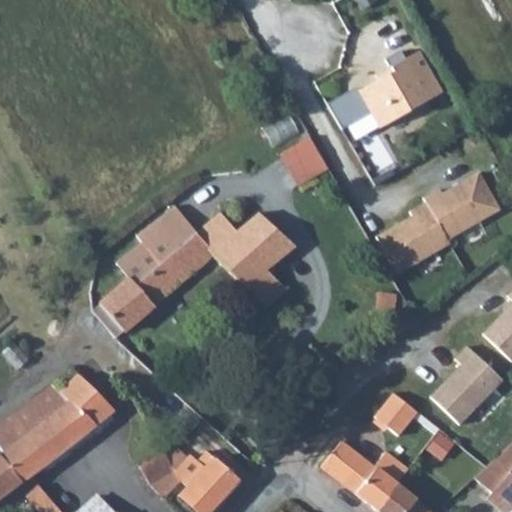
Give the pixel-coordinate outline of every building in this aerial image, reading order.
[(443,94),(420,53),(390,69),(392,73),(353,95),(352,92),(328,106),(344,132),(374,115),(382,129),(443,94)] [(298,184),(329,167),(311,134),(280,151),(298,184)] [(408,210),(372,230),(393,266),(445,237),(449,242),(499,212),(478,176),(443,196),(440,192),(425,200),(422,195),(405,205),(408,210)] [(129,281),(99,305),(121,333),(213,259),(266,307),(287,290),(274,278),(285,269),(278,264),(298,248),(261,216),(241,232),(221,214),(198,234),(177,210),(140,240),(146,247),(120,270),(129,281)] [(511,366),(511,364),(511,295),(507,300),(511,304),(511,307),(482,338),(511,366)] [(99,305),(90,313),(113,340),(121,333),(99,305)] [(458,429),(502,384),(467,351),(454,363),(461,369),(429,401),(458,429)] [(49,385),(5,417),(24,439),(19,443),(38,470),(111,413),(74,376),(57,391),(49,385)] [(416,414),(394,397),(371,415),(399,436),(416,414)] [(24,439),(5,417),(0,420),(0,449),(2,453),(0,455),(0,499),(27,478),(9,451),(19,443),(24,439)] [(426,447),(442,459),(456,441),(439,429),(426,447)] [(9,451),(27,478),(38,470),(19,443),(9,451)] [(340,443),(320,467),(342,485),(361,460),(340,443)] [(511,443),(473,479),(489,492),(483,501),(495,511),(504,511),(511,504),(511,443)] [(193,511),(209,511),(237,483),(204,452),(195,463),(202,469),(177,497),(193,511)] [(178,482),(163,455),(134,470),(150,490),(163,498),(178,482)] [(380,463),(401,480),(406,473),(386,455),(380,463)] [(395,487),(401,480),(380,463),(373,470),(361,460),(342,485),(375,511),(395,487)] [(375,511),(376,511),(426,511),(395,487),(375,511)] [(35,511),(56,511),(41,493),(28,503),(35,511)] [(109,511),(96,496),(77,511),(109,511)] [(302,511),(289,502),(280,511),(302,511)]
